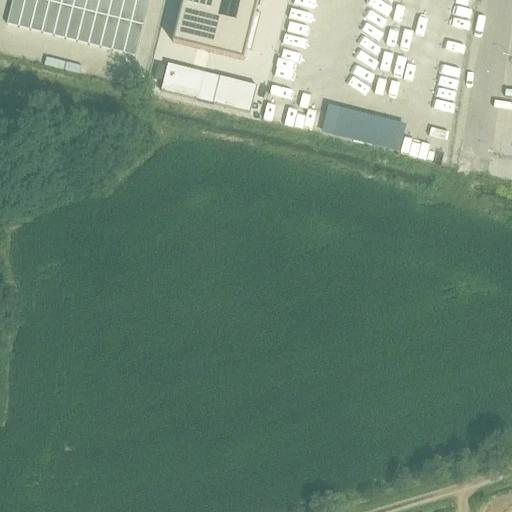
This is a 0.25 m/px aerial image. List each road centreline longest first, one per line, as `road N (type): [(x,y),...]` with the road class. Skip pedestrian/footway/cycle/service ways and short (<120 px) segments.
road 1 (unclassified): [(474,155),(500,0)]
road 2 (track): [(382,511),(511,472)]
